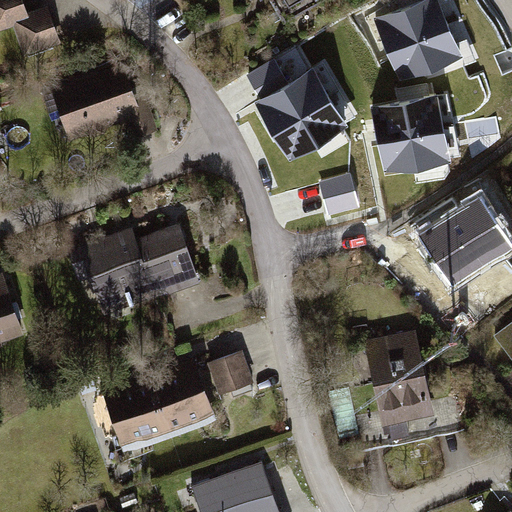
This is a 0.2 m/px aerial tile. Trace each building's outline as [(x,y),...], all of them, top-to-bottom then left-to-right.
[(0,0),(0,26),(17,21),(27,50),(58,39),(47,9),(27,16),(21,0),(0,0)] [(423,0),(377,19),(390,49),(449,24),(438,0),(423,0)] [(461,54),(449,24),(390,49),(402,78),(461,54)] [(257,86),(282,71),(275,59),(250,74),(257,86)] [(75,84),(57,90),(69,124),(85,119),(88,128),(94,131),(103,128),(105,122),(118,117),(117,115),(118,113),(119,112),(118,110),(118,108),(126,106),(136,133),(154,127),(140,86),(131,89),(123,67),(102,75),(95,72),(76,78),(75,84)] [(259,100),(275,128),(330,95),(313,68),(289,82),(282,71),(257,86),(264,97),(259,100)] [(346,122),(330,95),(275,128),(291,155),(346,122)] [(374,108),(381,139),(443,126),(437,95),(374,108)] [(450,157),(443,126),(381,139),(387,170),(450,157)] [(326,196),(354,188),(350,174),(322,182),(326,196)] [(354,188),(326,196),(331,210),(358,202),(354,188)] [(459,261),(474,285),(511,261),(511,226),(499,205),(459,230),(453,219),(425,236),(445,269),(459,261)] [(93,243),(71,250),(80,276),(92,272),(102,301),(127,292),(130,300),(198,276),(180,225),(135,240),(133,235),(117,241),(118,245),(108,248),(107,244),(95,248),(93,243)] [(0,341),(1,342),(0,338),(0,336),(22,329),(6,284),(0,285),(0,341)] [(511,322),(496,335),(511,355),(511,322)] [(370,334),(353,338),(355,349),(373,346),(386,409),(387,414),(427,405),(433,433),(465,426),(458,394),(427,401),(413,333),(372,341),(370,334)] [(212,361),(217,375),(246,365),(241,351),(212,361)] [(182,372),(153,382),(167,423),(210,408),(193,359),(180,364),(182,372)] [(246,365),(217,375),(222,390),(251,380),(246,365)] [(97,386),(94,377),(80,382),(83,391),(97,386)] [(107,390),(125,438),(167,423),(153,382),(124,393),(121,385),(107,390)] [(427,405),(387,414),(386,409),(356,415),(363,448),(433,433),(427,405)] [(281,511),(265,465),(195,489),(202,511),(281,511)]
